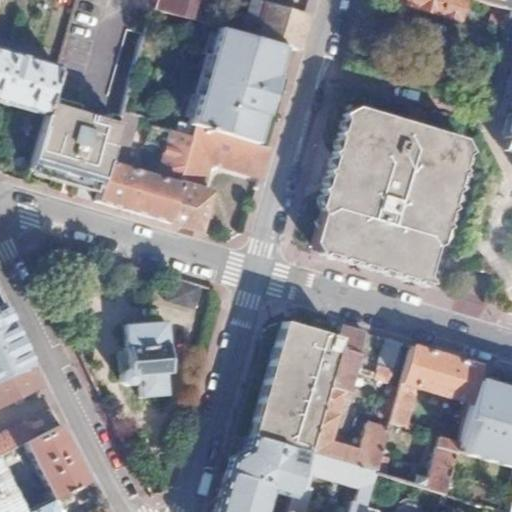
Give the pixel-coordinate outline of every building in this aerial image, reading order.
[(215,0),(153,0),(151,9),(207,25),(215,0)] [(460,20),(465,0),(392,0),(460,20)] [(510,3),(510,0),(474,0),(508,10),(510,3)] [(511,0),(510,0),(510,3),(511,3),(511,112),(502,147),(511,150),(511,0)] [(295,50),(305,16),(262,4),(251,38),(282,46),(295,50)] [(238,140),(243,125),(200,114),(196,106),(218,28),(215,27),(206,55),(203,55),(189,97),(194,99),(185,125),(193,127),(238,140)] [(260,117),(282,46),(251,38),(218,28),(196,106),(200,114),(243,125),(247,113),(260,117)] [(45,99),(55,65),(0,48),(0,101),(40,114),(45,99)] [(97,187),(111,138),(117,121),(45,99),(40,114),(25,166),(97,187)] [(440,198),(449,194),(451,187),(446,179),(454,176),(457,167),(452,159),(460,156),(462,149),(458,142),(399,124),(392,115),(388,121),(378,112),(373,117),(364,108),(360,113),(350,109),(341,113),(339,120),(344,129),(336,131),(333,140),(337,147),(329,150),(327,157),(324,158),(316,183),(317,186),(319,188),(317,195),(318,197),(322,203),(313,207),(316,213),(307,241),(312,249),(318,252),(327,248),(331,256),(337,258),(345,254),(348,260),(357,263),(365,260),(369,267),(375,269),(382,265),(386,271),(394,274),(401,272),(405,277),(412,280),(419,277),(428,246),(434,244),(429,235),(437,232),(440,224),(435,216),(442,213),(445,206),(440,198)] [(122,141),(130,114),(120,111),(117,121),(111,138),(122,141)] [(256,129),(260,117),(247,113),(243,125),(256,129)] [(252,144),(256,129),(243,125),(238,140),(252,144)] [(256,178),(266,147),(252,144),(238,140),(193,127),(187,146),(164,222),(197,232),(208,193),(201,190),(210,162),(227,166),(227,170),(256,178)] [(164,222),(187,146),(166,141),(155,177),(120,165),(127,142),(122,141),(111,138),(97,187),(92,201),(129,212),(164,222)] [(73,265),(50,252),(42,264),(65,279),(73,265)] [(0,378),(27,366),(1,310),(0,307),(0,378)] [(302,455),(337,338),(323,334),(278,320),(243,437),(302,455)] [(167,374),(164,323),(120,326),(123,369),(121,370),(118,371),(117,374),(116,376),(116,380),(117,383),(119,385),(122,386),(124,386),(127,385),(130,384),(131,382),(132,380),(134,380),(135,398),(163,395),(162,374),(167,374)] [(353,373),(365,334),(340,326),(337,338),(302,455),(371,475),(377,456),(386,423),(394,398),(383,394),(376,416),(378,419),(376,426),(364,423),(356,451),(328,443),(349,372),(353,373)] [(387,383),(399,344),(384,340),(372,379),(387,383)] [(472,379),(475,366),(443,357),(420,350),(417,364),(405,360),(394,398),(386,423),(408,430),(410,425),(404,423),(413,395),(410,394),(412,388),(465,403),(472,379)] [(0,404),(37,387),(27,366),(0,378),(0,404)] [(511,441),(511,390),(488,384),(480,381),(472,379),(465,403),(458,426),(488,435),(511,441)] [(20,511),(0,470),(0,452),(19,443),(47,499),(85,480),(72,457),(50,412),(48,408),(0,433),(0,511),(20,511)] [(444,472),(452,448),(457,428),(443,424),(439,438),(437,437),(424,479),(416,477),(413,487),(438,494),(444,472)] [(481,460),(488,435),(458,426),(457,428),(452,448),(444,472),(463,477),(469,456),(481,460)] [(289,501),(302,455),(243,437),(239,453),(226,459),(210,511),(259,511),(265,494),(289,501)] [(360,511),(371,475),(302,455),(289,501),(285,511),(360,511)] [(407,476),(382,469),(385,459),(377,456),(371,475),(404,485),(407,476)] [(497,511),(507,511),(511,497),(511,491),(463,477),(444,472),(438,494),(497,511)] [(53,511),(47,499),(21,511),(53,511)]
